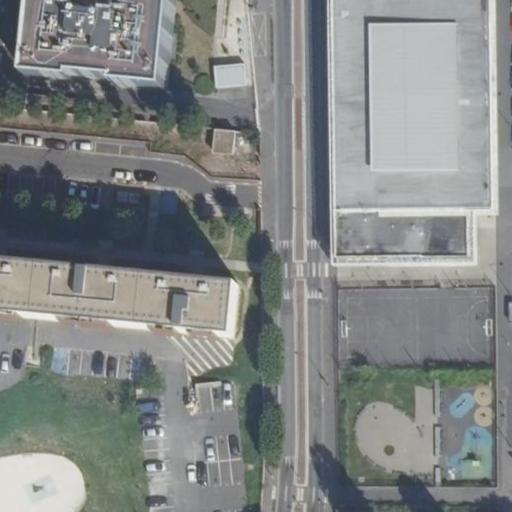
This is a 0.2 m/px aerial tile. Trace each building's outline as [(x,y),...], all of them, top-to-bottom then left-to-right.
[(169,97),(175,39),(179,6),(130,1),(130,5),(85,0),(40,0),(32,84),(75,88),(76,83),(121,87),(121,92),(169,97)] [(333,0),(338,264),(468,261),(468,218),(494,215),(492,0),(333,0)] [(218,69),(220,90),(250,89),(249,68),(218,69)] [(237,160),(239,136),(220,135),(217,157),(237,160)] [(0,320),(237,345),(242,293),(204,289),(204,285),(191,283),(190,287),(113,279),(113,275),(100,273),(99,278),(11,269),(11,265),(0,263),(0,320)] [(202,388),(203,409),(234,408),(234,387),(202,388)]
